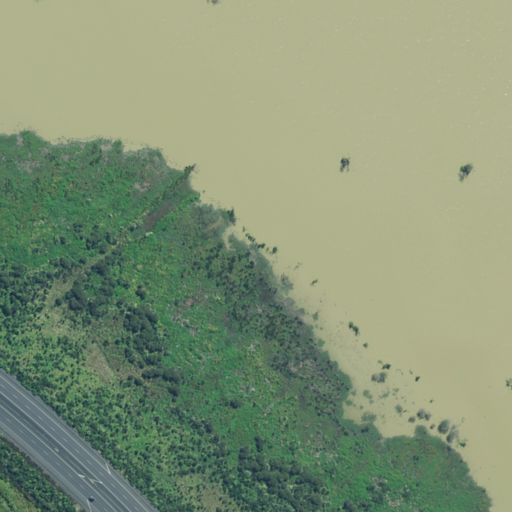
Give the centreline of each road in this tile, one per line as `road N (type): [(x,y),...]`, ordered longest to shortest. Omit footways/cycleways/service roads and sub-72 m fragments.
road 1 (motorway): [(0,384),(138,511)]
road 2 (motorway): [(108,511),(0,413)]
